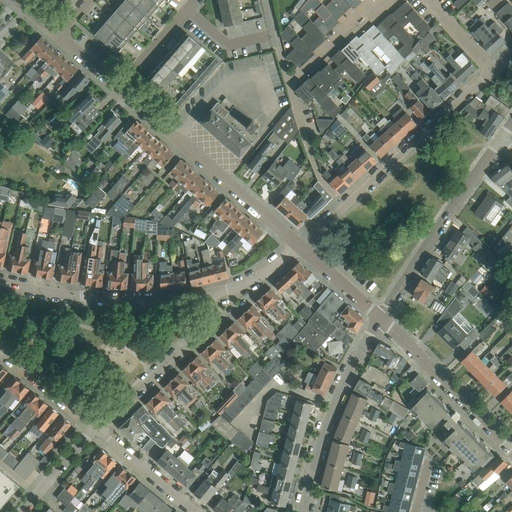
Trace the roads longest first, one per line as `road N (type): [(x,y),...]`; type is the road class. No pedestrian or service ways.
road 1 (residential): [(491,72),(299,246)]
road 2 (residential): [(299,246),(117,87)]
road 3 (residential): [(501,140),(379,319)]
road 4 (residential): [(207,295),(60,295),(0,282)]
road 5 (residential): [(302,511),(326,425),(379,319)]
road 6 (residential): [(511,450),(379,319)]
road 7 (residential): [(97,428),(208,327),(207,295)]
road 8 (residential): [(196,511),(97,428)]
road 9 (residential): [(290,87),(384,0)]
road 10 (residential): [(97,428),(0,347)]
